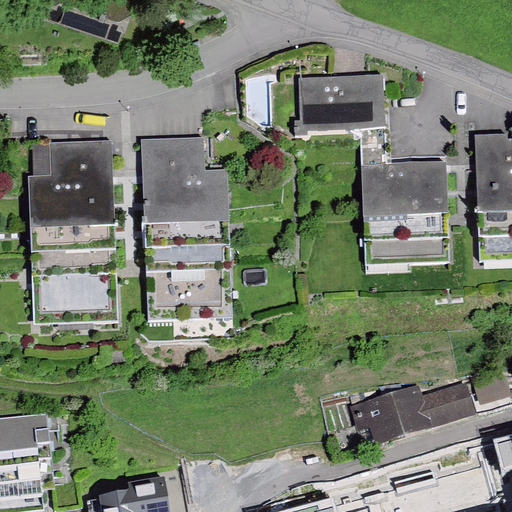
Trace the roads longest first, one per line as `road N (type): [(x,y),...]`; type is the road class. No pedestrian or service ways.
road 1 (residential): [(278,5),(266,30),(164,80),(0,96)]
road 2 (residential): [(252,511),(304,475),(373,468),(511,424)]
road 3 (residential): [(511,87),(278,5)]
